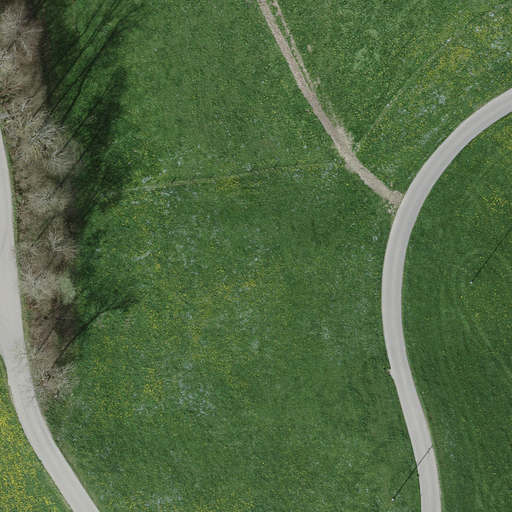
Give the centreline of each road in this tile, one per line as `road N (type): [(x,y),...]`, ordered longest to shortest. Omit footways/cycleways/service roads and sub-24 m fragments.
road 1 (unclassified): [(430,511),(429,471),(392,321),(393,259),(432,168),(511,99)]
road 2 (unclassified): [(0,185),(20,382),(41,441),(87,511)]
